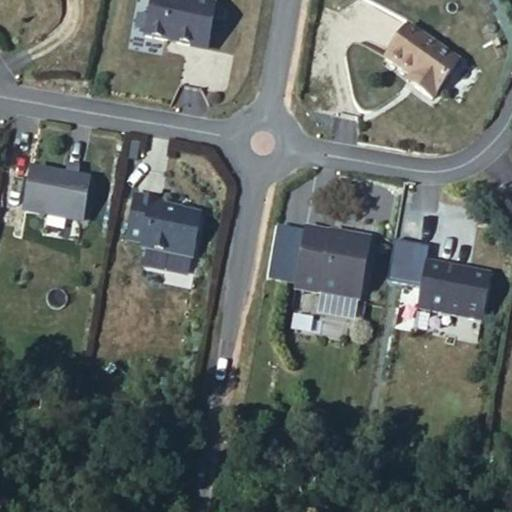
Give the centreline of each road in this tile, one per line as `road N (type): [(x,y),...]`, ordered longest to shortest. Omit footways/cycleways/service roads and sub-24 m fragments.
road 1 (unclassified): [(257,142),(195,511)]
road 2 (residential): [(257,142),(451,169),(483,153),(511,111)]
road 3 (residential): [(0,97),(257,142)]
road 4 (residential): [(289,0),(257,142)]
